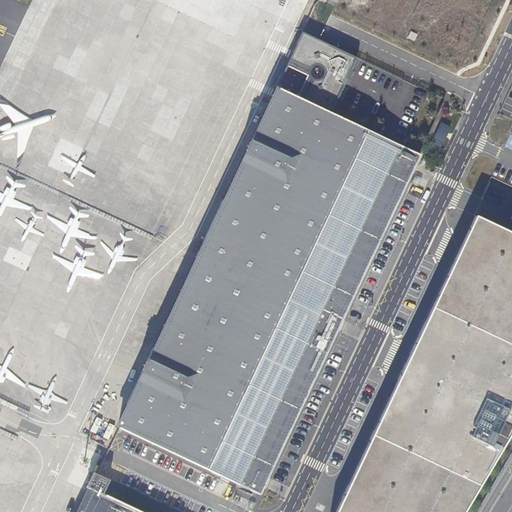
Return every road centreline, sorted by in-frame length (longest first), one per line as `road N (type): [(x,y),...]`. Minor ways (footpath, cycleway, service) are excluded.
road 1 (unclassified): [(291,511),(486,96)]
road 2 (unclassified): [(325,22),(486,96)]
road 3 (unclassified): [(123,461),(233,511)]
